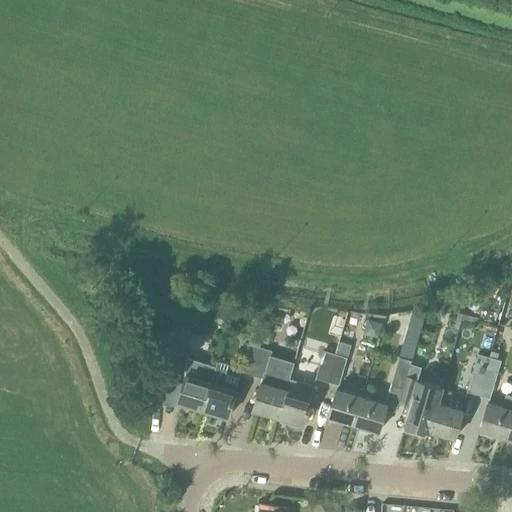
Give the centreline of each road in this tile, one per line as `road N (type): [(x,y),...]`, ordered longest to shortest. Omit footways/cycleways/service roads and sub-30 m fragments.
road 1 (residential): [(511,487),(192,458)]
road 2 (residential): [(192,458),(142,447),(120,433),(84,340),(0,237)]
